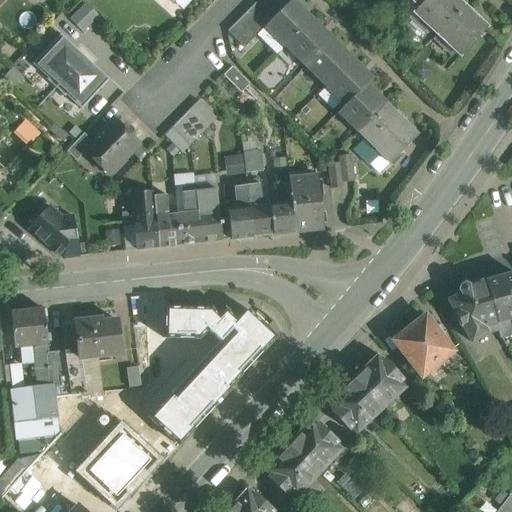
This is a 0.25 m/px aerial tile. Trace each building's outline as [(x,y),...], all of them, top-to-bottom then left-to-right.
[(278,14),(264,0),(258,0),(252,6),(269,23),(278,14)] [(286,5),(280,0),(264,0),(278,14),(286,5)] [(269,23),(265,27),(285,47),(312,20),(292,0),(286,5),(278,14),(269,23)] [(465,7),(457,0),(425,0),(418,8),(413,13),(438,37),(465,7)] [(83,31),(99,16),(87,2),(70,17),(83,31)] [(269,23),(252,6),(244,14),(261,31),(265,27),(269,23)] [(465,7),(438,37),(461,58),(488,29),(465,7)] [(261,31),(244,14),(236,23),(253,40),(261,31)] [(312,20),(285,47),(305,67),(332,40),(312,20)] [(253,40),(236,23),(227,31),(244,48),(253,40)] [(60,34),(33,64),(48,78),(46,80),(65,97),(66,96),(81,110),(105,85),(109,80),(93,65),(92,67),(75,51),(76,49),(60,34)] [(352,60),(332,40),(305,67),(325,87),(352,60)] [(352,60),(325,87),(345,106),(366,86),(372,79),(352,60)] [(249,85),(231,67),(223,75),(241,93),(249,85)] [(386,105),(366,86),(345,106),(338,113),(358,133),(386,105)] [(216,118),(198,101),(189,110),(207,128),(216,118)] [(417,136),(386,105),(358,133),(364,139),(365,140),(367,137),(378,148),(375,150),(378,153),(389,164),(417,136)] [(189,110),(172,127),(190,145),(207,128),(189,110)] [(92,142),(84,150),(85,151),(108,174),(138,144),(114,120),(92,142)] [(190,145),(172,127),(163,136),(181,153),(190,145)] [(84,134),(66,152),(76,161),(85,151),(84,150),(92,142),(84,134)] [(378,148),(367,137),(365,140),(364,139),(354,149),(370,165),(377,158),(378,153),(375,150),(378,148)] [(261,152),(243,154),(245,174),(263,171),(261,152)] [(351,157),(338,158),(339,165),(327,166),(330,188),(343,187),(342,182),(354,181),(351,157)] [(168,167),(152,171),(154,197),(166,196),(167,204),(171,203),(168,167)] [(182,167),(172,168),(173,180),(183,179),(182,167)] [(287,175),(275,176),(278,204),(270,205),(273,235),(294,232),(288,180),(287,175)] [(317,177),(288,180),(294,232),(322,229),(317,177)] [(270,205),(261,206),(258,180),(246,182),(252,237),(273,235),(270,205)] [(246,182),(234,183),(237,209),(228,210),(231,239),(252,237),(246,182)] [(215,184),(194,186),(200,243),(221,240),(215,184)] [(194,186),(182,188),(185,214),(177,215),(179,245),(200,243),(194,186)] [(153,193),(132,195),(134,213),(130,217),(129,217),(134,221),(134,226),(137,250),(158,247),(154,197),(153,197),(153,193)] [(166,196),(154,197),(158,247),(179,245),(177,215),(168,216),(167,204),(166,196)] [(62,218),(49,207),(29,229),(63,258),(77,257),(72,217),(62,218)] [(130,217),(126,213),(122,213),(123,227),(134,226),(134,221),(129,217),(130,217)] [(511,273),(484,281),(498,330),(500,337),(511,334),(511,273)] [(484,281),(470,285),(464,283),(460,285),(458,291),(460,294),(449,301),(456,313),(455,313),(462,325),(463,325),(471,340),(486,332),(492,331),(498,330),(484,281)] [(185,444),(283,332),(252,304),(243,314),(230,304),(157,300),(156,317),(152,323),(151,336),(217,340),(207,351),(207,353),(152,416),(185,444)] [(13,331),(44,327),(42,309),(11,312),(13,331)] [(429,322),(425,317),(421,320),(417,319),(411,324),(411,328),(394,341),(413,364),(411,366),(418,374),(419,373),(422,376),(452,352),(448,346),(449,345),(430,321),(429,322)] [(75,342),(118,337),(116,320),(93,323),(92,319),(73,322),(75,342)] [(75,342),(73,322),(61,324),(64,351),(76,350),(75,342)] [(44,327),(13,331),(15,349),(34,347),(47,345),(44,327)] [(500,337),(498,330),(492,331),(499,350),(506,348),(500,337)] [(118,337),(75,342),(76,350),(78,360),(82,359),(98,357),(120,354),(118,337)] [(47,345),(34,347),(35,355),(28,355),(28,363),(35,362),(37,388),(12,391),(18,440),(58,435),(48,353),(47,345)] [(76,350),(64,351),(70,396),(78,395),(86,394),(86,392),(82,359),(78,360),(76,350)] [(64,351),(48,353),(54,398),(70,396),(64,351)] [(82,359),(86,392),(102,390),(98,357),(82,359)] [(381,362),(377,357),(363,369),(364,370),(353,380),(380,410),(391,400),(391,401),(405,388),(401,384),(404,380),(384,359),(381,362)] [(11,386),(24,385),(23,363),(10,363),(11,386)] [(126,368),(129,388),(141,386),(138,367),(126,368)] [(380,410),(353,380),(342,390),(328,402),(333,407),(330,410),(349,431),(352,429),(356,433),(370,420),(370,419),(380,410)] [(70,396),(54,398),(58,435),(60,433),(81,410),(78,395),(70,396)] [(100,428),(81,410),(1,498),(16,511),(73,511),(78,507),(80,509),(80,508),(108,477),(98,468),(120,445),(116,442),(138,418),(123,404),(100,428)] [(314,426),(310,422),(298,435),(299,435),(288,447),(317,474),(327,463),(328,463),(340,450),(336,446),(339,443),(318,423),(314,426)] [(317,474),(288,447),(278,458),(277,457),(265,470),(270,474),(267,478),(288,497),(291,494),(296,498),(308,484),(317,474)] [(274,511),(275,511),(254,492),(251,495),(246,491),(234,505),(235,505),(228,511),(274,511)] [(511,511),(511,495),(511,494),(496,511),(511,511)]
